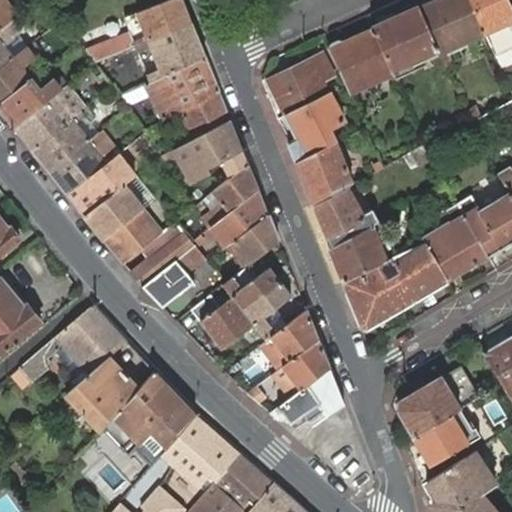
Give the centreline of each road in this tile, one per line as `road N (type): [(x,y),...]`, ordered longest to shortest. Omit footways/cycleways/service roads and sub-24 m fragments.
road 1 (tertiary): [(350,511),(173,358),(0,151)]
road 2 (residential): [(363,376),(233,48)]
road 3 (residential): [(363,376),(511,287)]
road 4 (residential): [(395,511),(398,488),(363,376)]
